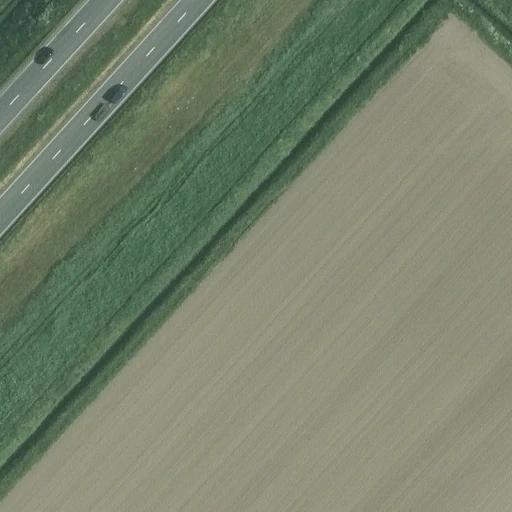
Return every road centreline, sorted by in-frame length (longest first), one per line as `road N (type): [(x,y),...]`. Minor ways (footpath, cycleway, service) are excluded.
road 1 (trunk): [(0,220),(199,0)]
road 2 (trunk): [(107,0),(0,117)]
